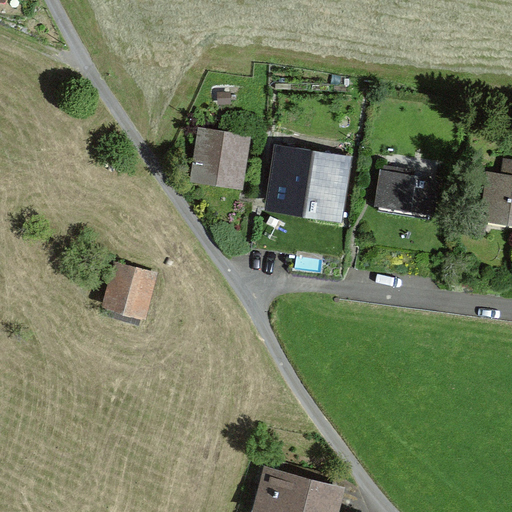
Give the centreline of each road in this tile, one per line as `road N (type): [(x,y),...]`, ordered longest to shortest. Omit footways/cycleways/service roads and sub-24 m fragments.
road 1 (unclassified): [(48,0),(79,59),(237,276)]
road 2 (unclassified): [(237,276),(348,472),(388,511)]
road 3 (residential): [(237,276),(511,306)]
